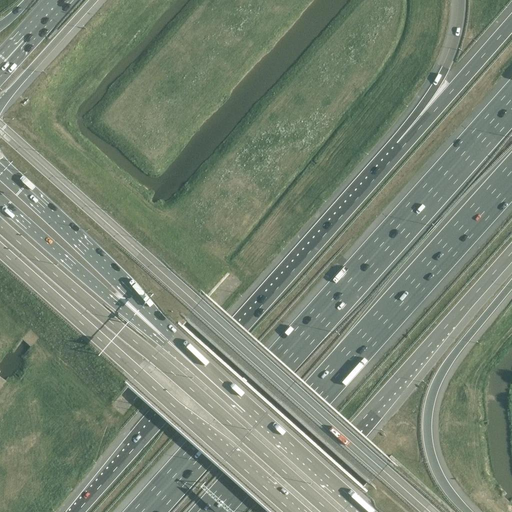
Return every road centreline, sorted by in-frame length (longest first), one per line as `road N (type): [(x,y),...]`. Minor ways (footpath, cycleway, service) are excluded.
road 1 (motorway): [(511,103),(141,511)]
road 2 (motorway): [(401,148),(73,511)]
road 3 (motorway): [(212,511),(511,177)]
road 4 (trunk): [(0,223),(331,511)]
road 5 (trunk): [(0,250),(292,511)]
road 6 (motorway): [(280,511),(511,251)]
road 7 (trunk): [(247,408),(0,172)]
road 8 (trunk): [(247,408),(0,201)]
road 9 (motorway): [(467,511),(432,457),(429,406),(452,357),(511,284)]
road 10 (motorway): [(511,22),(401,148)]
road 11 (motorway): [(461,0),(446,68),(401,148)]
road 12 (trunk): [(361,511),(247,408)]
road 13 (motorway): [(0,107),(93,0)]
